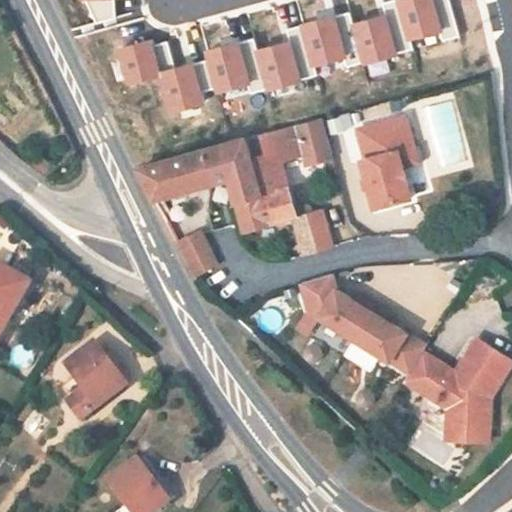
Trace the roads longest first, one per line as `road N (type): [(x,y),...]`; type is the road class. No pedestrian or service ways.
road 1 (secondary): [(360,511),(327,493),(159,264)]
road 2 (secondary): [(159,264),(30,0)]
road 3 (secondary): [(159,264),(216,399),(299,511)]
road 4 (residential): [(253,277),(483,247),(511,254)]
road 5 (tertiary): [(0,166),(159,264)]
